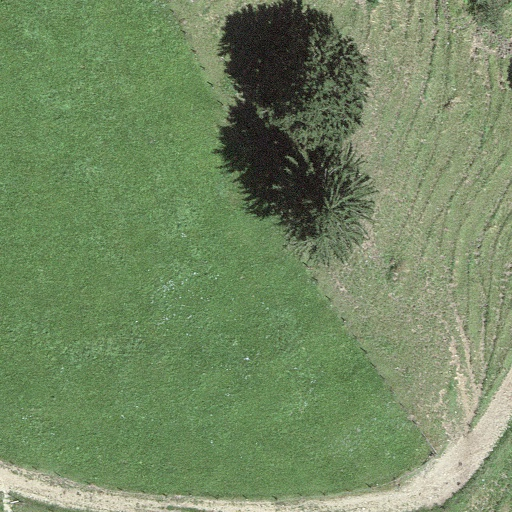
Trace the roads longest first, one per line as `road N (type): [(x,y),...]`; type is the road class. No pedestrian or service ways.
road 1 (track): [(511,391),(483,442),(436,484),(402,499),(311,511)]
road 2 (track): [(180,511),(88,502),(0,479)]
